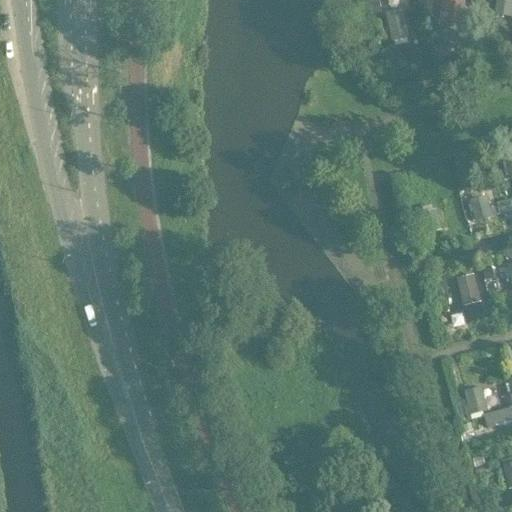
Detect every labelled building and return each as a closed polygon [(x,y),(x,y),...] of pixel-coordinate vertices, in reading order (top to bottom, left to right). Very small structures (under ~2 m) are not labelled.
[(420,0),(423,16),(434,14),(431,0),(420,0)] [(463,24),(465,3),(463,3),(462,0),(442,0),(441,23),(463,24)] [(511,18),(511,17),(511,0),(496,0),(495,16),(511,18)] [(409,40),(402,11),(386,15),(393,44),(409,40)] [(493,219),(487,198),(470,202),(476,224),(493,219)] [(427,235),(443,231),(438,212),(422,216),(427,235)] [(481,304),(474,277),(458,281),(465,308),(481,304)] [(488,413),(484,399),(482,389),(465,394),(469,408),(465,409),(467,418),(488,413)] [(511,414),(510,407),(489,413),(493,425),(511,419),(511,414)]
